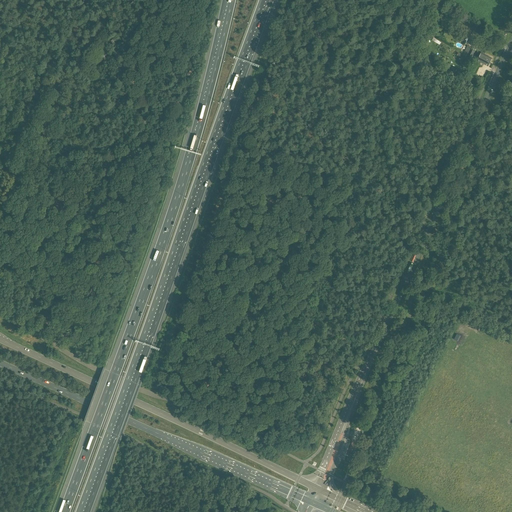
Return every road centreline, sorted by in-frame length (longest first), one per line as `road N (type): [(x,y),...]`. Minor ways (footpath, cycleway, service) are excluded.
road 1 (motorway): [(83,511),(267,0)]
road 2 (motorway): [(228,0),(179,189),(64,511)]
road 3 (primary): [(343,428),(508,49)]
road 4 (primary): [(314,486),(0,339)]
road 5 (primary): [(0,363),(307,500)]
road 6 (track): [(0,189),(59,84),(82,0)]
